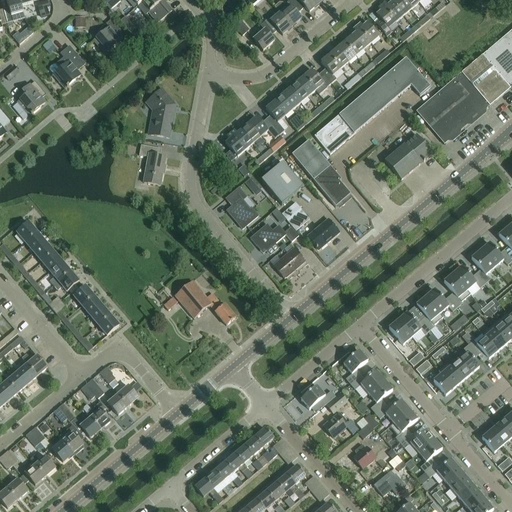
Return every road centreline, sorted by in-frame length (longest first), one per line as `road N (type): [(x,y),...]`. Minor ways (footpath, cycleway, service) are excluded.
road 1 (unclassified): [(289,318),(511,130)]
road 2 (residential): [(289,318),(191,198),(209,75)]
road 3 (residential): [(360,325),(511,199)]
road 4 (residential): [(209,75),(268,72),(351,0)]
road 5 (unclassified): [(60,511),(175,414)]
road 6 (residential): [(355,511),(265,406)]
road 7 (residential): [(446,430),(360,325)]
road 8 (residential): [(175,414),(118,349),(81,375)]
road 9 (residential): [(81,375),(0,277)]
road 10 (residential): [(265,406),(360,325)]
road 11 (residential): [(170,486),(265,406)]
